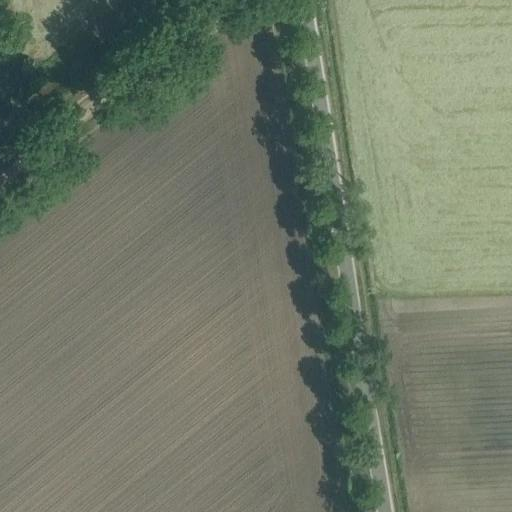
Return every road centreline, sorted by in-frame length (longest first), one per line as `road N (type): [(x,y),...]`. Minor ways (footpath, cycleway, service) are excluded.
road 1 (unclassified): [(382,511),(302,0)]
road 2 (track): [(0,181),(224,0)]
